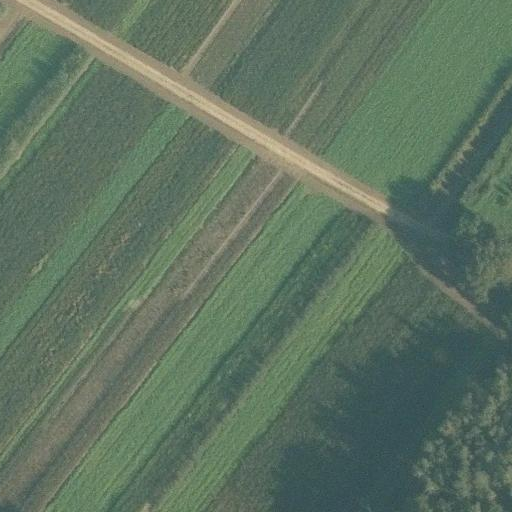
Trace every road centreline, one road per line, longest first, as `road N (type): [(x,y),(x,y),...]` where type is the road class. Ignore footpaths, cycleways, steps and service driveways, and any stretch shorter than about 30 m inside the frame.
road 1 (track): [(426,230),(17,0)]
road 2 (track): [(511,114),(426,230)]
